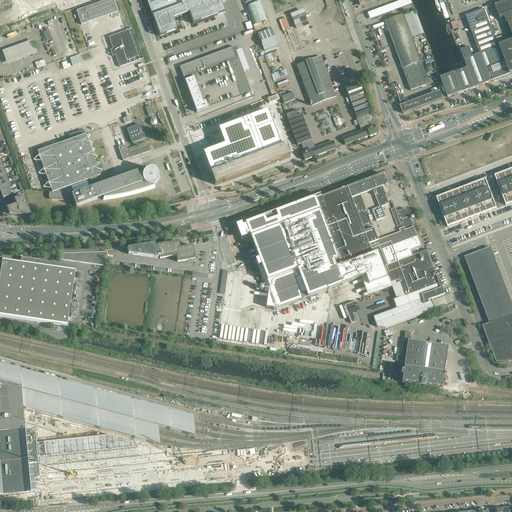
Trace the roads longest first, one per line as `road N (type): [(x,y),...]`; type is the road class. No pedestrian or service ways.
road 1 (unclassified): [(511,373),(485,363),(405,150)]
road 2 (secondary): [(363,483),(130,504)]
road 3 (unclassified): [(132,0),(211,209)]
road 4 (primary): [(211,209),(115,227),(3,230)]
road 5 (primary): [(9,239),(124,233),(214,216)]
road 6 (primary): [(214,216),(405,150)]
road 7 (primary): [(400,140),(211,209)]
road 8 (unknown): [(176,57),(240,35),(260,71),(254,93),(194,113)]
road 9 (unclassified): [(400,140),(348,0)]
road 10 (secondary): [(511,467),(363,483)]
road 11 (secondary): [(363,483),(511,482)]
road 12 (residential): [(353,511),(487,499),(492,511)]
